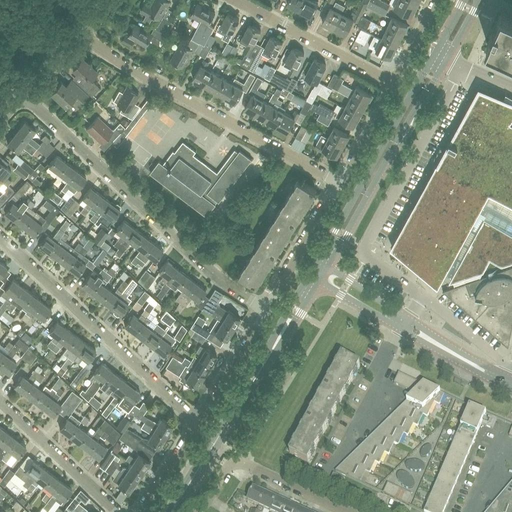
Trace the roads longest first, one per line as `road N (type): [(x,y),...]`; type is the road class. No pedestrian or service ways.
road 1 (residential): [(266,308),(218,276),(19,92)]
road 2 (residential): [(340,178),(234,129),(75,31)]
road 3 (residential): [(463,64),(362,252),(416,297)]
road 4 (residential): [(193,423),(0,240)]
road 5 (tertiary): [(329,266),(448,57)]
road 6 (tertiary): [(436,51),(319,259)]
road 7 (residential): [(391,84),(236,0)]
road 8 (residential): [(117,511),(0,397)]
road 9 (tertiary): [(169,511),(253,381)]
road 10 (residential): [(340,178),(266,308)]
road 11 (residential): [(266,308),(193,423)]
road 12 (residential): [(376,376),(404,395),(336,460),(330,457)]
road 13 (residential): [(350,511),(235,462)]
